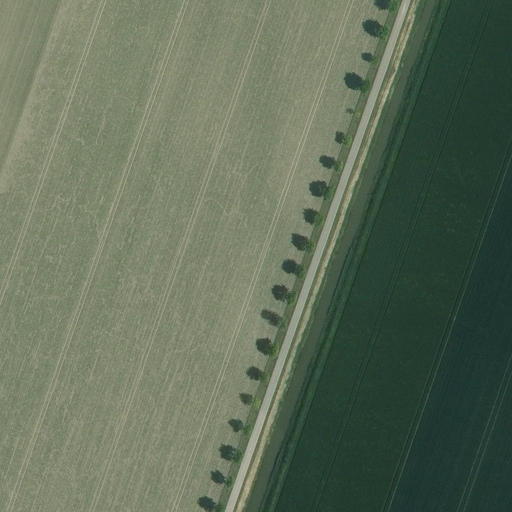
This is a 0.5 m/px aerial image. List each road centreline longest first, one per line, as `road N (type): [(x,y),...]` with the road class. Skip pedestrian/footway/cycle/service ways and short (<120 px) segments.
road 1 (unclassified): [(227,511),(406,0)]
road 2 (track): [(448,0),(271,511)]
